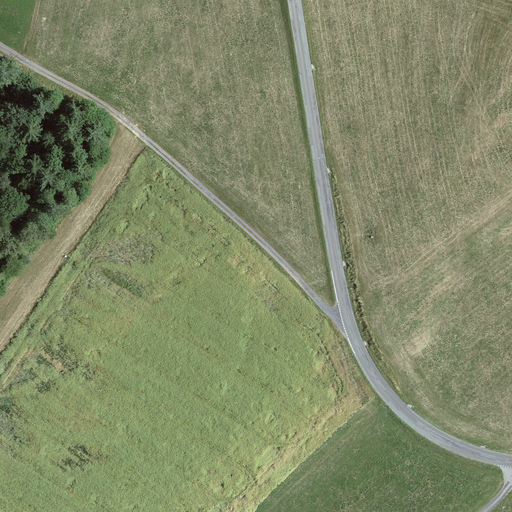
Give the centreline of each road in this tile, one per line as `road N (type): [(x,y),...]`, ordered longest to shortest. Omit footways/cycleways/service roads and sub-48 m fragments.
road 1 (tertiary): [(297,0),(349,325),(368,369),(407,421),(461,454),(511,463)]
road 2 (track): [(349,325),(170,161),(0,43)]
